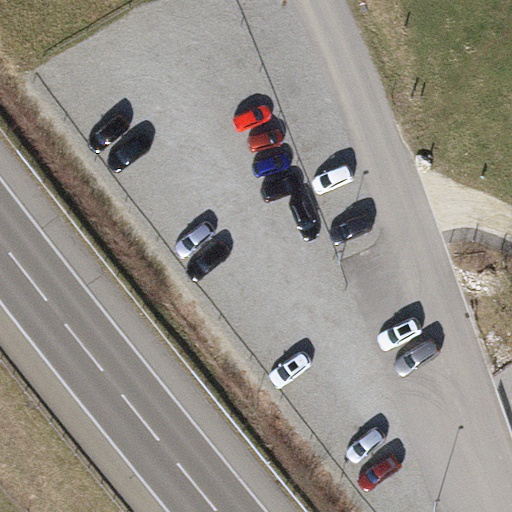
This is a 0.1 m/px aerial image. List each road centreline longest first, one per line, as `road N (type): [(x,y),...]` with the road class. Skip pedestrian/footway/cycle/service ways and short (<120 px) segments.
road 1 (unclassified): [(313,0),(396,196),(492,511)]
road 2 (trunk): [(0,229),(212,511)]
